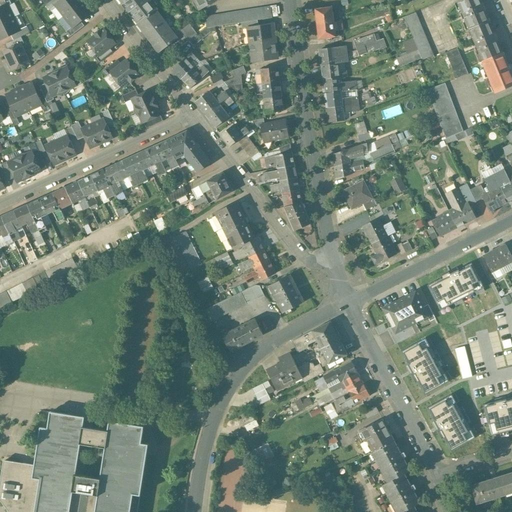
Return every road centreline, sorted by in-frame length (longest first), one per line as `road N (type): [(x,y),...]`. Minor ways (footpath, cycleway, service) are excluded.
road 1 (residential): [(291,0),(342,283)]
road 2 (residential): [(196,511),(213,416),(233,381),(268,341),(349,302)]
road 3 (residential): [(191,118),(306,258),(342,283)]
road 4 (residential): [(191,118),(0,206)]
road 5 (residential): [(435,473),(349,302)]
road 6 (residential): [(349,302),(511,219)]
road 7 (residential): [(112,8),(191,118)]
road 8 (residential): [(9,80),(112,8)]
